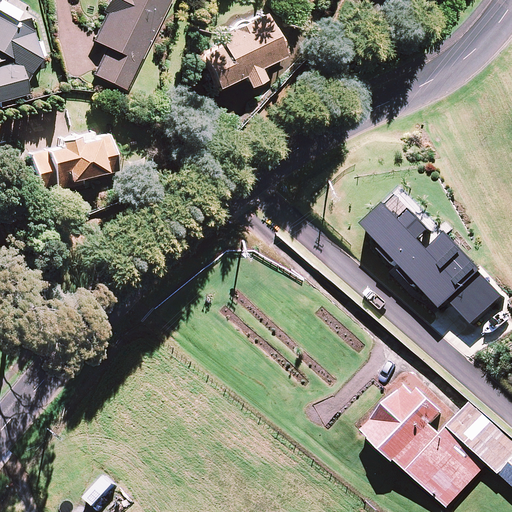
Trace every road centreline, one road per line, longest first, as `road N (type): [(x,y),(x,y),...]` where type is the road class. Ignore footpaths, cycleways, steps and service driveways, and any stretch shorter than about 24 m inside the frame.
road 1 (residential): [(256,183),(511,412)]
road 2 (residential): [(256,183),(363,112),(421,86),(497,34),(511,9)]
road 3 (residential): [(63,356),(178,243),(256,183)]
road 4 (residential): [(63,356),(0,237)]
